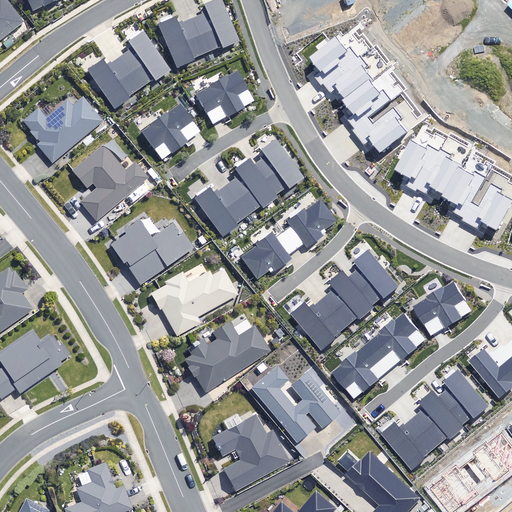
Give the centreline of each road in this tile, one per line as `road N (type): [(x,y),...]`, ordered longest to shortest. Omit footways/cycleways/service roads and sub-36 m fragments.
road 1 (residential): [(0,180),(81,283),(136,384)]
road 2 (residential): [(370,419),(482,326),(511,280)]
road 3 (residential): [(366,205),(444,256),(511,280)]
road 4 (residential): [(136,384),(32,433),(0,461)]
road 5 (residential): [(123,0),(0,87)]
road 6 (residential): [(136,384),(190,511)]
road 7 (residential): [(177,174),(227,139),(293,109)]
road 8 (residential): [(273,298),(333,248),(366,205)]
